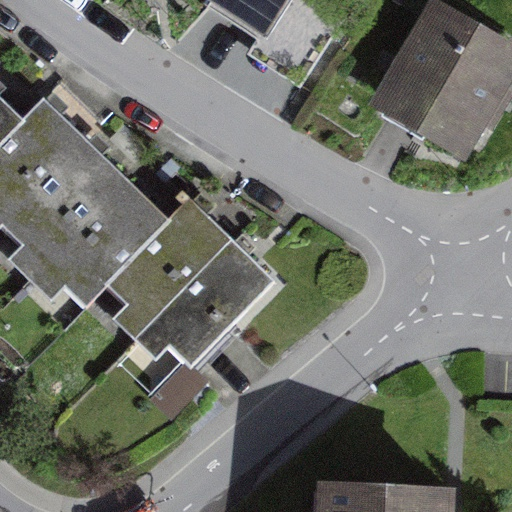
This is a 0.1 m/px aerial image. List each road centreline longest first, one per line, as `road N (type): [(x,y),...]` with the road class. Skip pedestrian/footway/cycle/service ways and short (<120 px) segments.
road 1 (residential): [(453,274),(415,235),(47,0)]
road 2 (residential): [(187,511),(453,274)]
